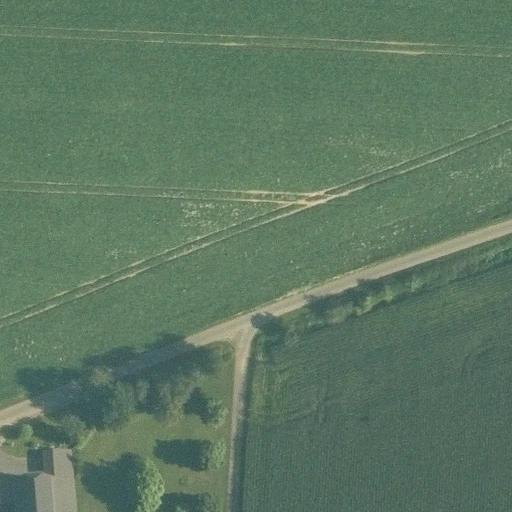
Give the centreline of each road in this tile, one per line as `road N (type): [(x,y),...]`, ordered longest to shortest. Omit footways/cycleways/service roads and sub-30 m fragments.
road 1 (track): [(511,225),(252,316),(0,421)]
road 2 (track): [(252,316),(238,511)]
